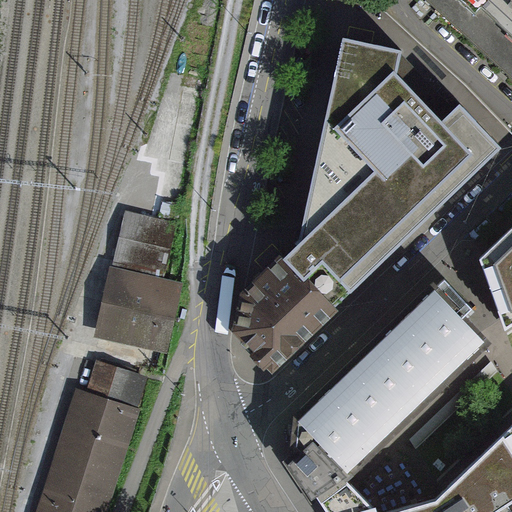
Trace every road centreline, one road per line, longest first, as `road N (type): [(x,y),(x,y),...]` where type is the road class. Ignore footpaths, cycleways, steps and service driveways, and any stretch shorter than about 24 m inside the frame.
road 1 (residential): [(227,421),(212,362),(216,315),(286,0)]
road 2 (residential): [(511,162),(298,379),(227,421)]
